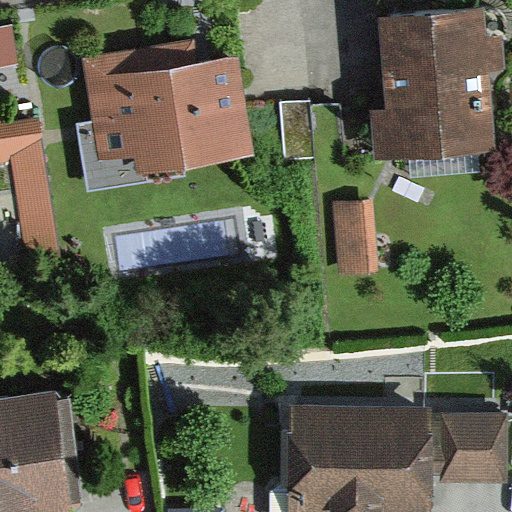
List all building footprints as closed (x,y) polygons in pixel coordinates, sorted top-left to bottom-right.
[(487,0),(382,5),(385,79),(386,101),(376,102),(378,151),(494,146),(490,65),(506,64),(504,27),(488,28),(487,0)] [(12,22),(0,24),(0,61),(18,59),(12,22)] [(254,147),(239,46),(193,53),(191,40),(88,55),(97,116),(81,118),(91,185),(188,171),(186,157),(254,147)] [(341,97),(284,102),(289,158),(345,153),(341,97)] [(61,254),(40,115),(0,116),(0,163),(12,162),(26,259),(61,254)] [(373,195),(336,197),(341,268),(378,266),(373,195)] [(0,511),(69,511),(68,502),(83,500),(76,453),(69,400),(55,402),(53,387),(0,394),(0,511)] [(430,405),(284,406),(285,511),(433,511),(433,478),(439,478),(440,485),(511,483),(511,411),(430,412),(430,405)]
